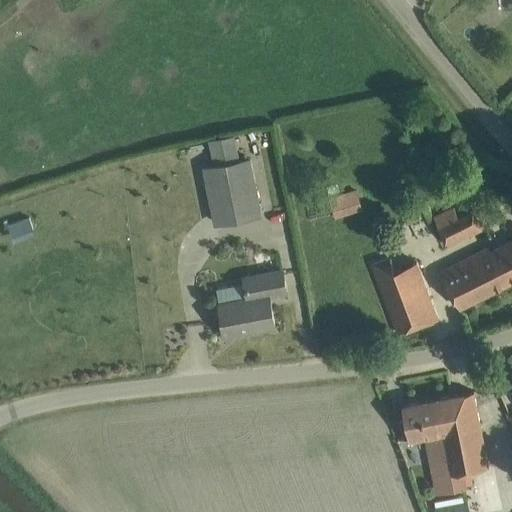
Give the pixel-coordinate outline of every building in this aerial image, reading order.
[(213,164),(202,166),(214,225),(262,216),(251,157),(240,160),(234,134),(208,140),(213,164)] [(330,197),(337,218),(365,208),(358,188),(330,197)] [(454,207),(436,216),(449,245),(483,228),(474,210),(459,217),(454,207)] [(489,247),(471,256),(442,271),(460,306),(511,280),(511,239),(491,250),(489,247)] [(438,318),(417,261),(395,269),(390,257),(372,264),(397,333),(438,318)] [(269,295),(287,292),(283,269),(244,276),(248,298),(220,303),(225,332),(249,327),(249,330),(275,325),(269,295)] [(429,459),(436,493),(465,487),(461,470),(489,465),(474,391),(405,404),(407,418),(400,419),(403,440),(426,435),(431,459),(429,459)] [(438,504),(439,511),(473,511),(472,499),(438,504)]
